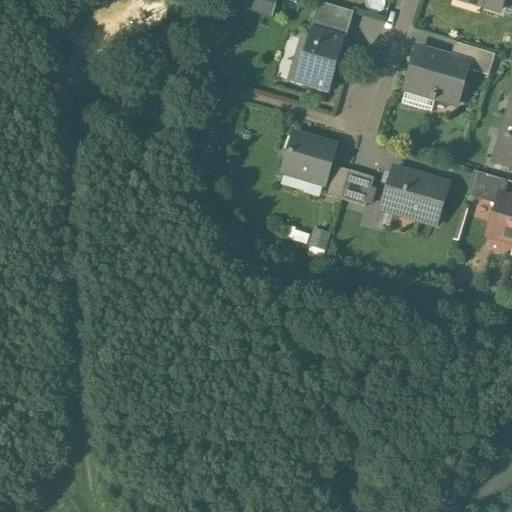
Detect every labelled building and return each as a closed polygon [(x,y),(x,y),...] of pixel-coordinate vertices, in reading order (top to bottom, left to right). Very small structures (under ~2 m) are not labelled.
[(243,0),(241,7),(269,17),(274,0),(243,0)] [(469,0),(499,9),(501,0),(469,0)] [(389,28),(322,6),(315,30),(376,49),(380,39),(385,41),(389,28)] [(354,43),(314,31),(296,87),(336,100),(354,43)] [(494,54),(454,42),(450,57),(467,62),(465,67),(488,74),(494,54)] [(450,57),(416,47),(404,88),(454,103),(465,67),(467,62),(450,57)] [(511,101),(501,139),(506,140),(499,164),(511,168),(511,101)] [(334,147),(293,134),(282,170),(306,178),(305,179),(322,184),(334,147)] [(348,170),(333,166),(324,195),(339,200),(348,170)] [(445,185),(393,169),(383,204),(394,208),(392,213),(434,225),(445,185)] [(372,178),(348,170),(339,200),(363,207),(372,178)] [(504,180),(473,171),(466,196),(495,204),(498,195),(500,195),(504,180)] [(511,199),(500,195),(498,195),(495,204),(486,235),(511,242),(511,199)]
